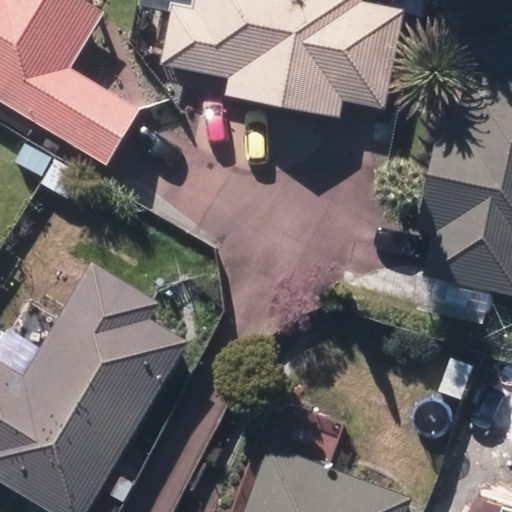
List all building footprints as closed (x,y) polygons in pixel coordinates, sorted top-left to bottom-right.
[(0,0),(0,104),(107,168),(141,111),(70,70),(105,14),(81,0),(0,0)] [(227,97),(341,120),(344,104),(384,112),(403,13),(362,4),(362,0),(195,0),(194,11),(172,8),(161,67),(229,80),(227,97)] [(407,0),(404,15),(423,19),(427,0),(407,0)] [(424,275),(511,294),(511,85),(467,75),(456,125),(440,122),(416,232),(433,236),(424,275)] [(12,168),(39,185),(53,160),(26,144),(12,168)] [(41,186),(68,203),(84,176),(56,160),(41,186)] [(0,484),(46,511),(86,511),(187,344),(151,323),(160,306),(92,265),(59,321),(31,304),(0,356),(0,484)] [(405,511),(410,500),(298,458),(303,446),(264,432),(247,477),(258,480),(246,511),(405,511)] [(192,493),(209,501),(222,475),(205,467),(192,493)]
